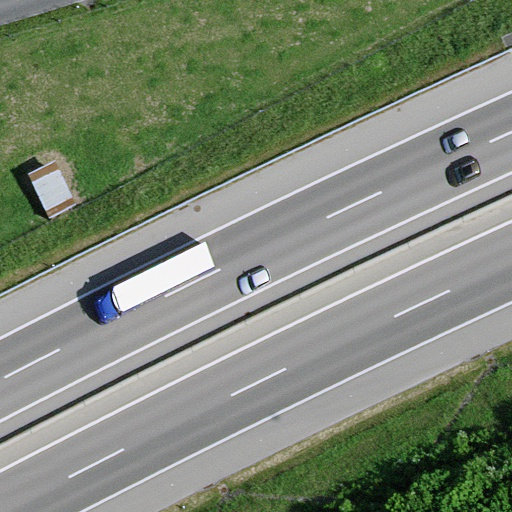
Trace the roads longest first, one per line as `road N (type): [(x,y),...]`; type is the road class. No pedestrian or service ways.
road 1 (motorway): [(511,131),(0,379)]
road 2 (motorway): [(1,511),(511,261)]
